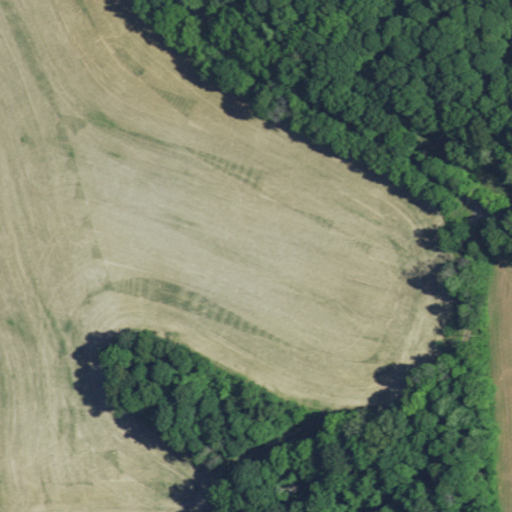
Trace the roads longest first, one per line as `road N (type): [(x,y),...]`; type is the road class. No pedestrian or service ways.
road 1 (residential): [(475,202),(477,323),(414,393),(364,400),(222,465),(227,511)]
road 2 (residential): [(187,0),(511,225)]
